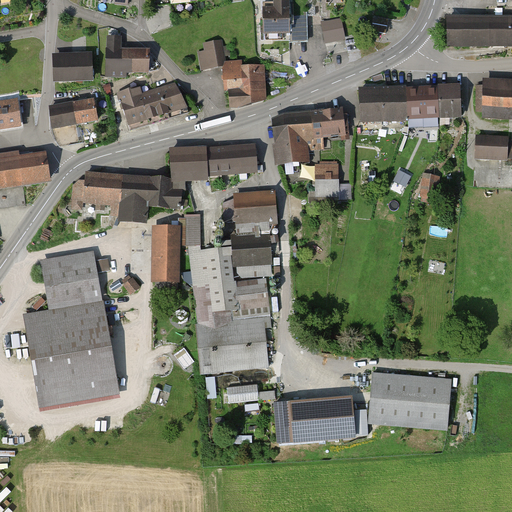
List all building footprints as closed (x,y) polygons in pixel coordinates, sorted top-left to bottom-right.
[(290,37),(289,2),(262,3),(263,38),(290,37)] [(293,41),(309,41),(309,15),(296,15),(296,25),(293,25),(293,41)] [(341,17),(322,21),(325,40),(345,36),(341,17)] [(389,20),(375,18),(371,33),(386,36),(389,20)] [(511,20),(446,20),(446,52),(511,52),(511,20)] [(150,72),(150,53),(122,53),(122,39),(109,39),(108,77),(126,77),(126,72),(150,72)] [(220,42),(205,45),(206,52),(200,53),(203,68),(224,64),(220,42)] [(90,58),(55,61),(56,82),(91,80),(90,58)] [(265,102),(263,67),(242,67),(242,65),(224,67),(226,91),(229,91),(231,108),(241,108),(265,102)] [(511,83),(484,83),(483,123),(511,122),(511,83)] [(124,106),(131,131),(189,113),(176,86),(142,96),(139,88),(109,98),(113,110),(124,106)] [(462,88),(358,92),(359,128),(463,124),(462,88)] [(94,101),(50,110),(54,129),(97,120),(94,101)] [(17,102),(0,104),(0,128),(20,126),(17,102)] [(346,140),(342,111),(284,119),(270,124),(275,169),(310,166),(309,145),(346,140)] [(509,140),(476,139),(475,163),(508,164),(509,140)] [(257,148),(209,151),(210,181),(258,178),(257,148)] [(210,181),(209,151),(172,153),(173,183),(210,181)] [(0,208),(26,205),(23,185),(48,181),(46,155),(20,159),(18,153),(0,155),(0,208)] [(339,199),(338,166),(315,167),(316,199),(339,199)] [(395,182),(408,187),(413,175),(399,170),(395,182)] [(150,178),(87,175),(87,182),(79,181),(75,186),(74,201),(112,204),(112,215),(121,215),(121,218),(147,220),(148,207),(170,208),(181,208),(182,191),(172,189),(172,181),(150,178)] [(440,178),(423,175),(420,203),(436,205),(440,178)] [(275,194),(234,198),(236,229),(278,226),(275,194)] [(201,248),(201,215),(187,215),(187,248),(201,248)] [(182,230),(154,229),(152,288),(181,289),(182,230)] [(271,238),(232,241),(234,272),(273,269),(271,238)] [(231,250),(188,254),(196,325),(271,318),(267,282),(235,285),(231,250)] [(94,254),(40,264),(49,313),(103,304),(94,254)] [(126,285),(134,295),(143,288),(134,278),(126,285)] [(105,306),(25,319),(40,414),(120,401),(105,306)] [(264,320),(197,328),(203,379),(270,371),(264,320)] [(453,383),(372,376),(367,430),(448,437),(453,383)] [(277,400),(277,391),(260,392),(260,385),(229,387),(230,402),(277,400)] [(167,406),(171,391),(157,387),(153,402),(167,406)] [(359,447),(355,402),(276,409),(280,453),(359,447)]
